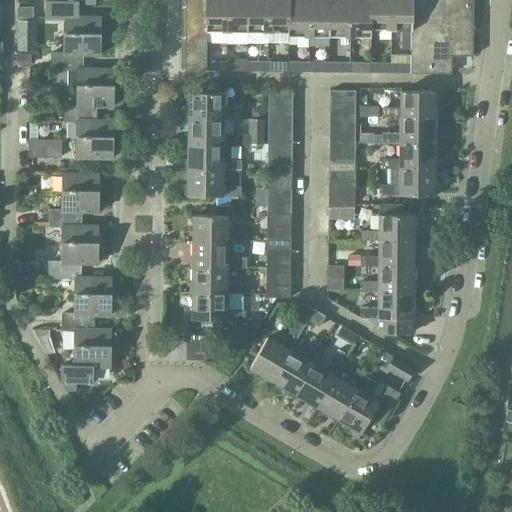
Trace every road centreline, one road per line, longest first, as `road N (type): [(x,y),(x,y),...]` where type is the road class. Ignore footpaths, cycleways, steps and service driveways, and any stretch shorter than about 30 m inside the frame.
road 1 (residential): [(437,375),(389,455),(371,468),(341,464),(182,376),(158,385),(108,436),(90,441),(10,300),(10,0)]
road 2 (residential): [(437,375),(466,288),(500,0)]
